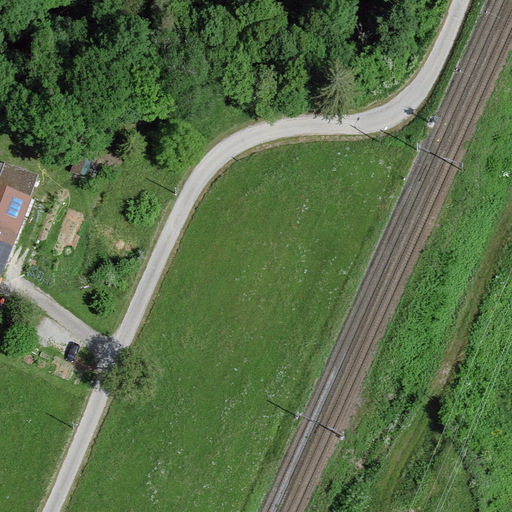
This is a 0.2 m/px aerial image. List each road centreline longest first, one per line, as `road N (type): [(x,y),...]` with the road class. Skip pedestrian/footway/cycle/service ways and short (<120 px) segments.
road 1 (unclassified): [(52,511),(134,314),(207,170),(234,146),(275,128),(361,125),(405,108),(435,67),(463,0)]
road 2 (track): [(511,210),(425,421),(367,511)]
